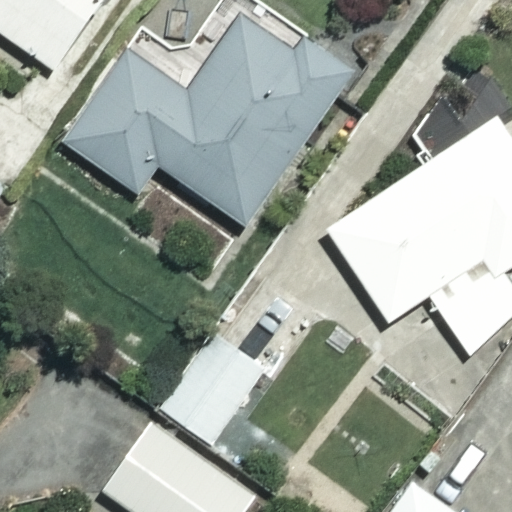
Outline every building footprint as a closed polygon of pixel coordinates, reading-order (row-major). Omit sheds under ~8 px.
[(0,0),(0,27),(53,65),(99,0),(0,0)] [(295,40),(240,0),(218,0),(176,59),(138,33),(64,136),(139,190),(161,159),(245,219),(355,66),(303,29),(295,40)] [(511,141),(495,117),(329,229),(388,317),(429,289),(467,345),(511,314),(511,141)] [(161,403),(213,440),(265,368),(213,331),(161,403)] [(240,511),(255,491),(150,419),(104,486),(141,511),(240,511)] [(462,511),(413,477),(388,511),(462,511)]
